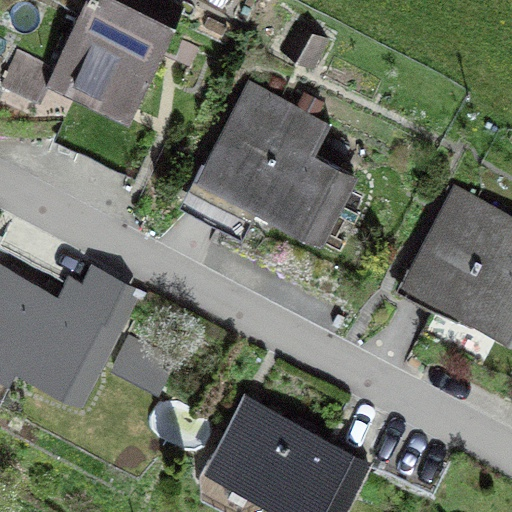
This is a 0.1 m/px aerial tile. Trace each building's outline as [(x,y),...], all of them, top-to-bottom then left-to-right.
[(183,10),(162,0),(87,0),(69,41),(34,24),(20,52),(104,92),(79,145),(133,171),(158,118),(136,107),(183,10)] [(354,174),(313,153),(329,122),(256,83),(204,181),(318,242),(354,174)] [(421,334),(482,366),(499,332),(511,339),(511,216),(457,188),(408,285),(438,301),(421,334)] [(1,269),(0,270),(0,370),(13,377),(18,366),(79,398),(116,329),(1,269)] [(115,364),(161,389),(176,360),(131,335),(115,364)] [(215,472),(290,511),(339,511),(366,463),(252,403),(215,472)]
